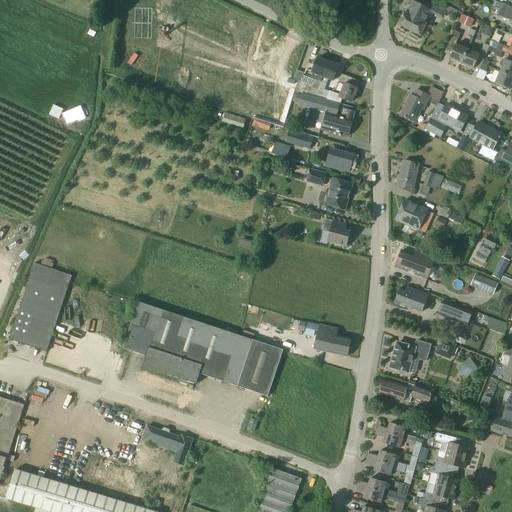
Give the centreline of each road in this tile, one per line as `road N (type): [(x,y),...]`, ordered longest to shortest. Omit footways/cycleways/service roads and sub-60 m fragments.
road 1 (residential): [(344,479),(379,255),(381,53)]
road 2 (unclassified): [(344,479),(40,370),(17,365),(8,373)]
road 3 (residential): [(511,110),(436,70),(381,53)]
road 4 (residential): [(167,30),(243,60),(260,10)]
road 5 (residential): [(381,53),(342,47),(260,10)]
